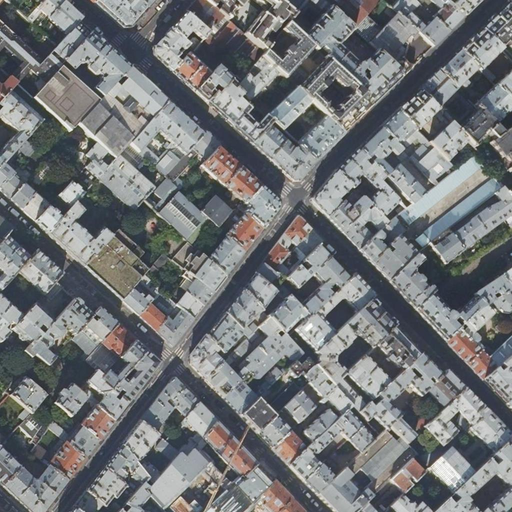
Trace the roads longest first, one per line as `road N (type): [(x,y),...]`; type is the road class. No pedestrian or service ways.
road 1 (residential): [(296,199),(496,0)]
road 2 (residential): [(172,361),(0,206)]
road 3 (residential): [(128,51),(296,199)]
road 4 (residential): [(314,511),(172,361)]
road 5 (residential): [(172,361),(296,199)]
road 6 (residential): [(56,511),(172,361)]
road 7 (residential): [(296,199),(409,316)]
road 8 (residential): [(409,316),(511,423)]
road 9 (residential): [(409,316),(511,237)]
